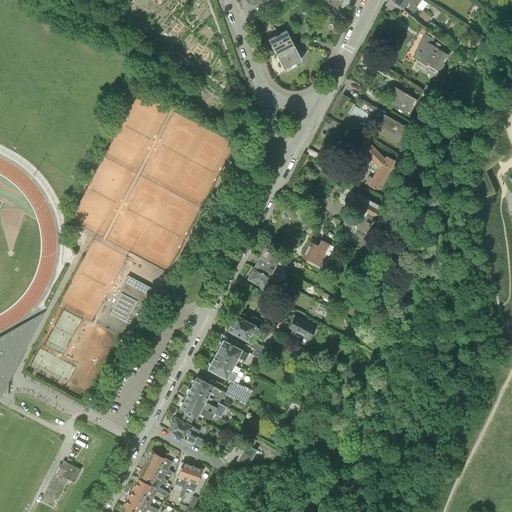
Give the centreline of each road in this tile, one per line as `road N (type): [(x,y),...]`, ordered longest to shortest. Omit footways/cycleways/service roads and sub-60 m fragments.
road 1 (residential): [(143,427),(267,194)]
road 2 (residential): [(316,109),(372,0)]
